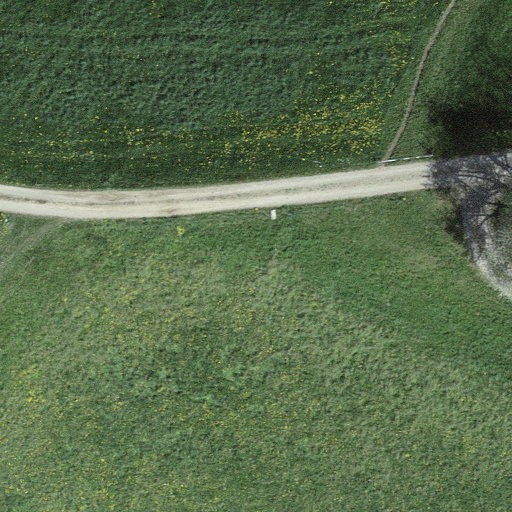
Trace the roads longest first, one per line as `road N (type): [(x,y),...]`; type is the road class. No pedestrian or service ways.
road 1 (track): [(0,193),(45,203),(511,163)]
road 2 (track): [(474,167),(487,251),(511,282)]
